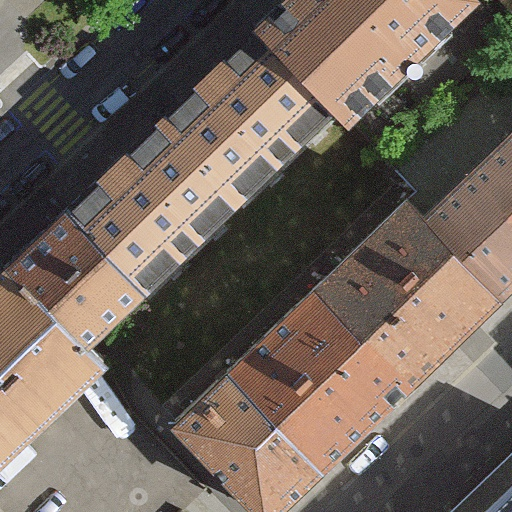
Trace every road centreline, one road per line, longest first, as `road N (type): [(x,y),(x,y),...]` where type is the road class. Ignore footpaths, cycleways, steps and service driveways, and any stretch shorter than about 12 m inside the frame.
road 1 (residential): [(190,0),(0,181)]
road 2 (residential): [(376,511),(511,384)]
